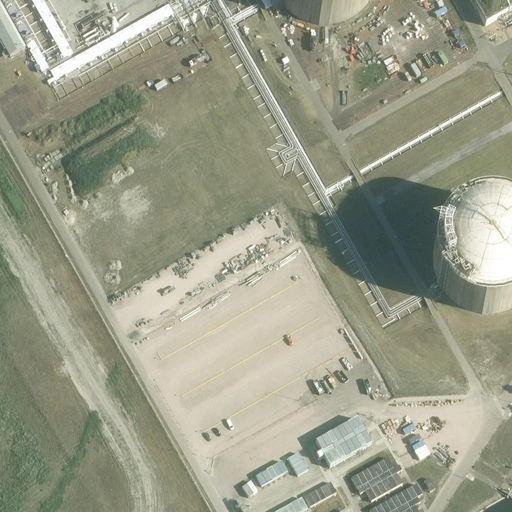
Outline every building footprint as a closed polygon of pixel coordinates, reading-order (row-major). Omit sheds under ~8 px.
[(0,0),(0,43),(7,55),(26,44),(0,0)] [(280,0),(282,2),(288,7),(292,10),(297,13),(303,15),(308,17),(314,18),(318,18),(325,18),(330,17),(336,15),(340,14),(343,13),(349,9),(353,6),(357,3),(359,0),(280,0)] [(511,0),(473,0),(488,26),(511,12),(511,0)] [(277,169),(262,145),(255,149),(269,174),(277,169)] [(511,209),(510,208),(506,205),(501,203),(496,201),(491,200),(485,198),(481,198),(477,198),(471,199),(467,200),(460,202),(456,204),(450,207),(445,211),(442,213),(436,220),(433,225),(430,230),(428,235),(427,240),(426,245),(426,251),(426,256),(427,262),(428,266),(430,272),(432,277),(435,281),(438,286),(441,289),(448,295),(452,298),(459,301),(463,303),(470,304),(478,305),(484,305),(488,304),(495,303),(499,301),(505,298),(510,295),(511,293),(511,209)] [(329,469),(371,445),(357,420),(315,443),(329,469)] [(393,470),(387,459),(351,480),(360,496),(365,493),(371,503),(402,485),(396,475),(398,474),(401,472),(398,467),(393,470)] [(309,509),(336,494),(330,484),(304,498),(309,509)] [(417,511),(414,507),(420,504),(418,502),(417,499),(422,496),(416,486),(369,511),(417,511)]
